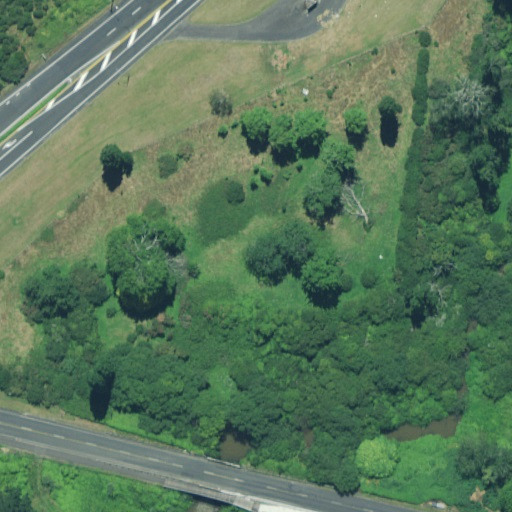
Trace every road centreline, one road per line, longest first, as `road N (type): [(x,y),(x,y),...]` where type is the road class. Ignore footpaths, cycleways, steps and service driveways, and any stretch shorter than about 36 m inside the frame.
road 1 (tertiary): [(373,511),(0,424)]
road 2 (unknown): [(0,259),(138,364)]
road 3 (secondary): [(117,43),(0,160)]
road 4 (secondary): [(0,120),(58,73),(117,43)]
